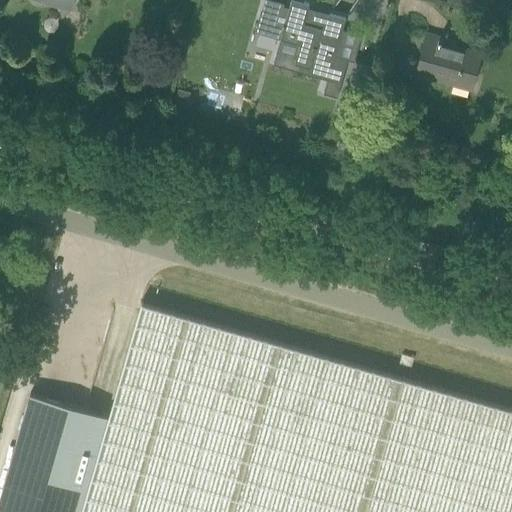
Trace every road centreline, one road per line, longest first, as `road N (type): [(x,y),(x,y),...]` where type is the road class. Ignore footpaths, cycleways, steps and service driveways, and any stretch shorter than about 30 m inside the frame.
road 1 (unclassified): [(0,200),(511,346)]
road 2 (secondary): [(511,283),(0,138)]
